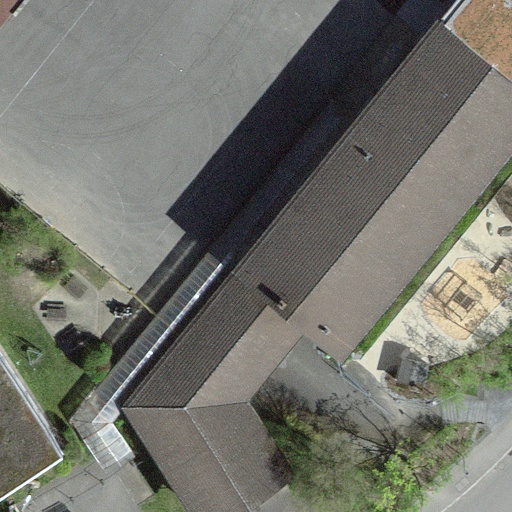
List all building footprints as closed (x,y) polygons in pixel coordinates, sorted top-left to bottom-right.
[(511,0),(462,0),(447,19),(511,72),(511,0)] [(511,72),(447,19),(246,265),(300,309),(340,341),(511,129),(511,72)] [(246,265),(186,341),(226,401),(300,309),(246,265)] [(186,341),(127,412),(193,511),(231,511),(279,481),(226,401),(186,341)] [(0,488),(58,450),(0,361),(0,488)]
